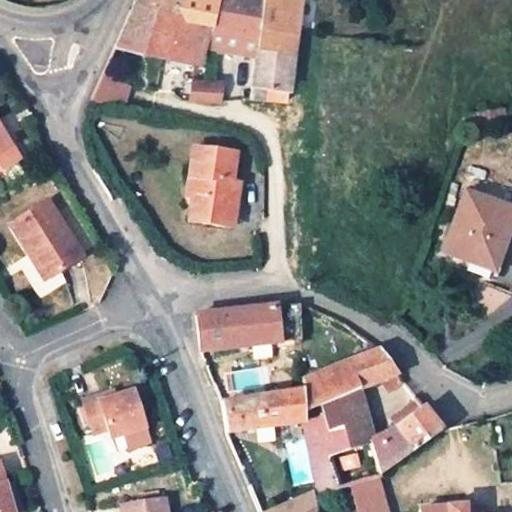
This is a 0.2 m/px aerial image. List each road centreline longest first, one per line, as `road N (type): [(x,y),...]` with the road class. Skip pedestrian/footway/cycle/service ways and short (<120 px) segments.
road 1 (residential): [(150,293),(272,285),(381,335),(436,392),(476,406),(511,395)]
road 2 (residential): [(242,511),(150,293)]
road 3 (residential): [(150,293),(48,113)]
road 4 (residential): [(55,511),(11,357)]
road 5 (residential): [(150,293),(11,357)]
road 6 (residential): [(48,113),(108,0)]
